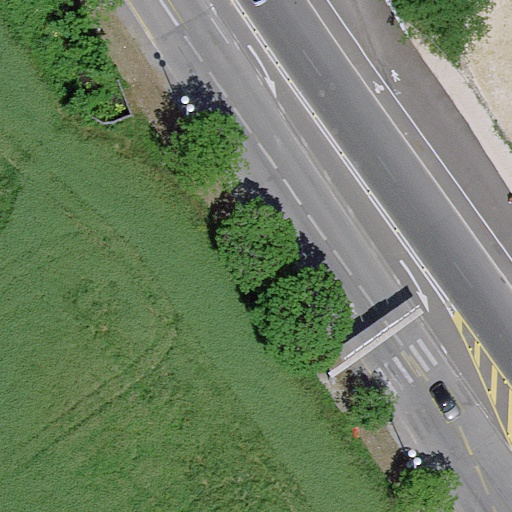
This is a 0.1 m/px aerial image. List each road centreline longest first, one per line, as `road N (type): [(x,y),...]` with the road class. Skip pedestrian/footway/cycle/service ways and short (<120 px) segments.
road 1 (primary): [(182,0),(433,355),(511,508)]
road 2 (primary): [(511,330),(280,0)]
